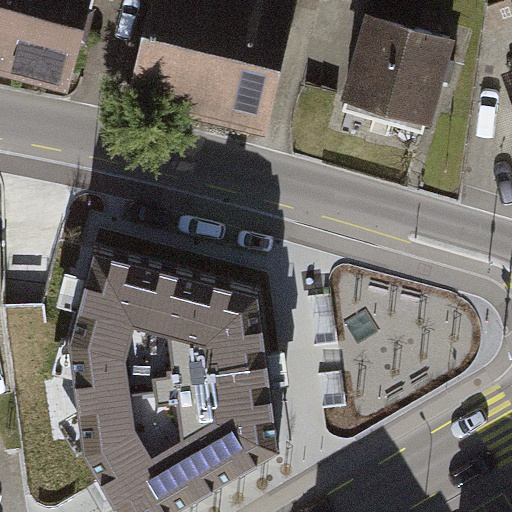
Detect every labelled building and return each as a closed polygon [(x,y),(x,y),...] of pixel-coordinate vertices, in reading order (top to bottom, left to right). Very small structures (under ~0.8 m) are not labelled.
[(0,0),(0,82),(27,89),(48,0),(0,0)] [(105,0),(48,0),(27,89),(82,102),(105,0)] [(314,5),(289,0),(168,0),(143,115),(282,146),(314,5)] [(466,38),(386,18),(361,122),(441,141),(466,38)] [(125,511),(160,511),(279,441),(258,283),(93,240),(68,334),(84,444),(125,511)]
